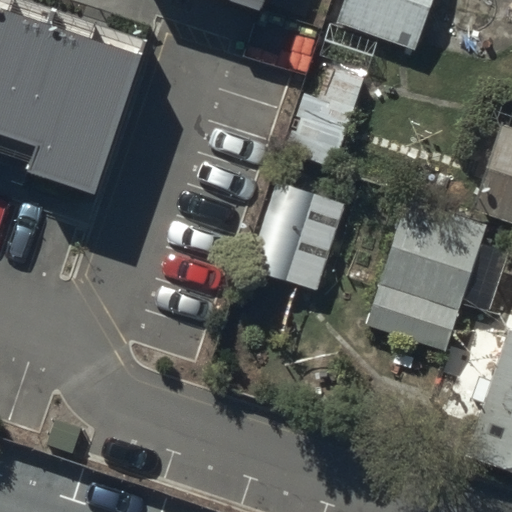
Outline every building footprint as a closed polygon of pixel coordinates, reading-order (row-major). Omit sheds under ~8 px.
[(435,0),(345,0),(334,32),(326,30),(320,49),(371,66),(376,50),(415,63),(435,0)] [(100,198),(147,63),(0,11),(0,133),(45,149),(36,176),(100,198)] [(362,84),(329,72),(317,106),(301,100),(287,149),(336,166),(362,84)] [(511,145),(498,140),(474,213),(511,226),(511,145)] [(344,213),(285,198),(276,195),(253,285),(320,303),(344,213)] [(483,235),(408,211),(382,294),(375,292),(361,335),(447,363),(462,316),(487,323),(506,262),(477,253),(483,235)] [(511,333),(491,390),(478,385),(470,410),(483,414),(463,473),(511,490),(511,333)]
